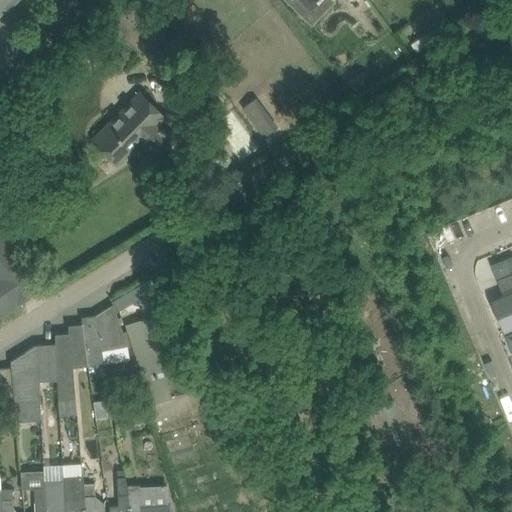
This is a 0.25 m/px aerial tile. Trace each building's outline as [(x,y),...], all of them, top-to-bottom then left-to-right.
[(0,0),(0,14),(14,0),(0,0)] [(360,72),(353,76),(357,83),(365,78),(360,72)] [(159,117),(163,113),(141,92),(122,111),(125,114),(112,127),(109,124),(95,139),(117,161),(137,140),(155,157),(177,137),(159,117)] [(260,123),(270,113),(256,99),(246,109),(260,123)] [(46,286),(0,230),(0,285),(17,306),(46,286)] [(0,316),(17,306),(0,285),(0,316)] [(511,294),(490,304),(501,331),(511,326),(511,294)] [(127,344),(120,322),(114,303),(96,314),(103,349),(127,344)] [(103,349),(96,314),(82,316),(83,323),(88,364),(104,362),(103,349)] [(172,397),(146,317),(125,324),(152,404),(172,397)] [(88,364),(83,323),(70,325),(73,366),(88,364)] [(270,324),(249,332),(258,356),(269,352),(274,365),(284,361),(270,324)] [(77,412),(73,366),(70,325),(69,325),(70,332),(56,333),(56,343),(58,378),(59,413),(77,412)] [(424,466),(367,334),(353,340),(410,472),(424,466)] [(58,378),(56,343),(39,344),(40,379),(58,378)] [(39,379),(40,379),(39,344),(38,344),(21,354),(22,358),(12,360),(15,397),(17,419),(41,418),(39,379)] [(11,366),(0,367),(0,397),(15,397),(12,360),(11,361),(11,366)] [(280,417),(285,434),(303,429),(298,412),(280,417)] [(47,511),(46,497),(45,473),(44,473),(44,470),(21,471),(22,488),(34,487),(35,511),(13,511),(13,489),(1,489),(2,499),(2,511),(47,511)] [(85,511),(85,496),(84,483),(83,483),(83,476),(64,477),(66,511),(85,511)] [(130,511),(130,493),(128,485),(126,485),(126,476),(118,476),(120,504),(111,505),(111,511),(130,511)] [(104,511),(104,501),(95,495),(94,482),(84,483),(85,496),(85,511),(104,511)] [(170,511),(170,504),(142,505),(141,484),(128,485),(130,493),(130,511),(170,511)] [(57,511),(56,488),(46,489),(46,497),(47,511),(57,511)]
